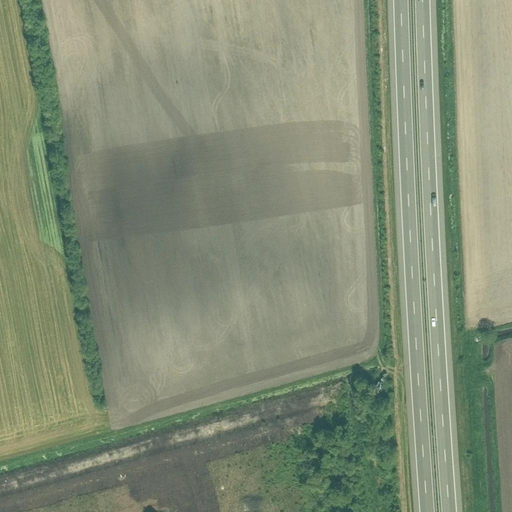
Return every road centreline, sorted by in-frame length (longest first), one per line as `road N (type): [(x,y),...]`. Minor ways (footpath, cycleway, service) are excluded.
road 1 (motorway): [(394,0),(420,511)]
road 2 (motorway): [(448,511),(422,0)]
